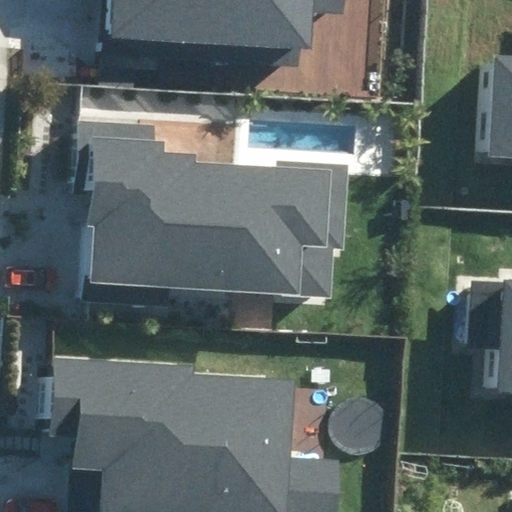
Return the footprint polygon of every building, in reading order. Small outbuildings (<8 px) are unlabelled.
[(110,0),(107,54),(298,68),(299,49),(312,50),(315,13),(341,15),(341,0),(110,0)] [(511,57),(490,56),(484,157),(511,158),(511,57)] [(169,287),(331,296),(334,249),(345,250),(350,164),(276,160),(275,168),(196,163),(196,155),(167,153),(168,142),(154,141),(155,122),(77,117),(73,191),(88,192),(82,302),(168,307),(169,287)] [(511,279),(473,278),(470,345),(501,346),(498,396),(511,396),(511,279)] [(102,511),(337,511),(341,461),(293,459),(298,381),(194,375),(195,367),(55,359),(51,433),(74,434),(72,471),(105,472),(102,511)]
